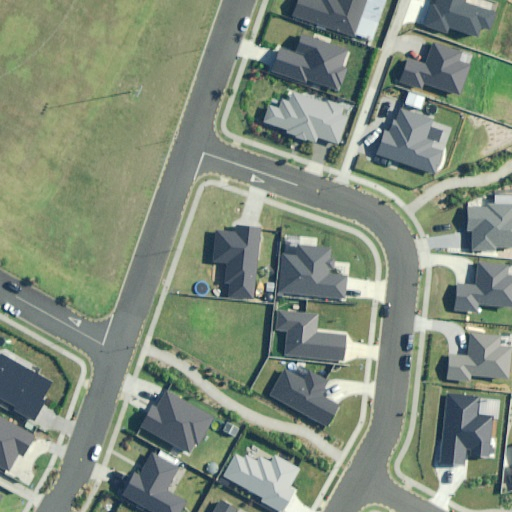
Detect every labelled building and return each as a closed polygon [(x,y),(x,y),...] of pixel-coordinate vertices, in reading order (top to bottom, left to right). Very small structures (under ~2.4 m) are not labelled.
[(292,0),(287,15),(350,37),(362,0),(292,0)] [(479,42),(442,30),(435,51),(420,46),(412,70),(445,80),(448,70),(468,76),(479,42)] [(344,49),(296,33),(290,51),(298,54),(298,55),(273,47),(270,55),(265,70),(300,82),(302,79),(331,89),(333,83),(337,84),(343,68),(338,66),(344,49)] [(263,104),(257,122),(281,130),(280,132),(289,135),(288,138),(300,142),(301,140),(309,142),(312,136),(323,140),(332,144),(342,116),(335,114),(337,107),(323,102),(322,105),(287,93),(284,102),(276,99),(273,107),(263,104)] [(395,104),(383,143),(443,162),(453,131),(443,128),(446,119),(440,117),(443,106),(406,94),(402,107),(395,104)] [(480,224),(480,241),(511,240),(511,197),(476,197),(476,224),(480,224)] [(230,230),(211,228),(207,261),(221,262),(219,281),(225,282),(224,296),(248,298),(256,227),(245,225),(230,224),(230,230)] [(293,256),(278,255),(275,291),(339,297),(340,288),(341,276),(324,274),(324,268),(329,269),(330,257),(326,256),(327,248),(294,245),(293,256)] [(464,272),(462,295),(486,297),(487,289),(511,292),(511,251),(484,248),(481,274),(464,272)] [(313,315),(275,311),(272,331),(281,332),(278,356),(338,363),(339,348),(341,336),(311,332),(313,315)] [(453,343),(451,368),(478,370),(478,363),(511,364),(511,322),(478,321),(477,344),(453,343)] [(146,347),(139,364),(190,386),(198,369),(146,347)] [(54,381),(3,352),(0,355),(0,396),(17,406),(14,410),(35,422),(40,415),(48,401),(44,399),(54,381)] [(279,368),(264,394),(321,428),(336,405),(326,399),(318,394),(321,389),(320,388),(324,381),(304,369),(298,379),(279,368)] [(485,384),(452,382),(448,453),(471,454),(471,443),(493,444),(495,403),(484,403),(485,384)] [(146,404),(133,426),(181,453),(187,443),(192,446),(209,416),(160,389),(156,396),(151,406),(146,404)] [(19,440),(26,444),(31,434),(34,430),(0,411),(0,457),(9,462),(18,445),(17,444),(19,440)] [(174,467),(146,452),(135,474),(129,471),(122,482),(116,494),(148,511),(175,511),(182,501),(162,490),(174,467)] [(216,499),(208,511),(230,511),(232,509),(216,499)]
